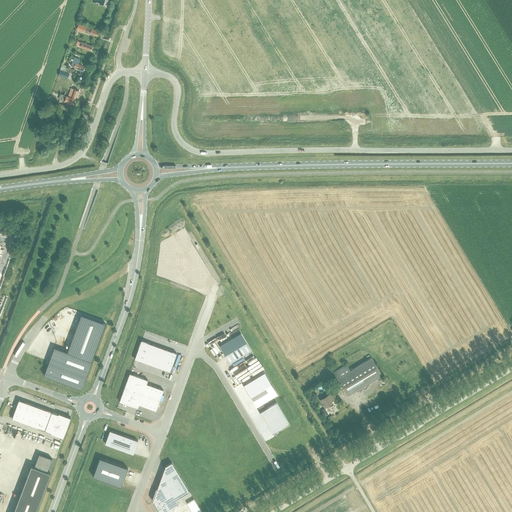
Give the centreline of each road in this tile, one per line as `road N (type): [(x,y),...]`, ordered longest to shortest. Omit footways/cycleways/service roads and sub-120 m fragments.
road 1 (unclassified): [(144,73),(174,81),(175,132),(195,151),(511,149)]
road 2 (unclassified): [(275,511),(511,367)]
road 3 (primary): [(249,166),(511,163)]
road 4 (secondary): [(93,398),(140,240)]
road 5 (unclassified): [(161,434),(220,287)]
